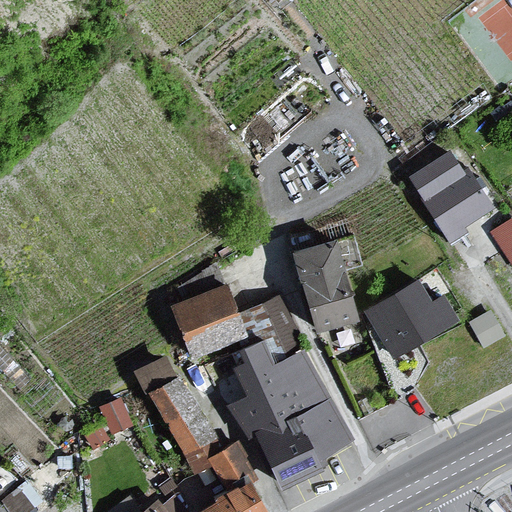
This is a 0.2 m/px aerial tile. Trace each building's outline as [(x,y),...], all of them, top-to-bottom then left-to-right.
[(468,168),(416,199),(451,244),(499,213),(468,168)] [(291,253),(320,331),(362,323),(340,243),(291,253)] [(432,301),(420,281),(363,313),(394,359),(456,326),(445,298),(432,301)] [(232,285),(171,308),(191,360),(249,336),(232,285)] [(251,397),(233,406),(249,434),(258,430),(282,486),(322,467),(320,461),(353,438),(303,352),(277,362),(268,341),(238,352),(244,365),(235,368),(251,397)] [(180,377),(152,391),(196,473),(212,465),(209,459),(225,450),(180,377)] [(99,400),(104,409),(82,422),(93,441),(136,416),(119,388),(99,400)] [(257,481),(236,444),(225,450),(209,459),(212,465),(230,497),(250,486),(257,481)] [(0,497),(0,511),(31,511),(47,501),(30,476),(0,497)] [(230,497),(204,511),(264,511),(250,486),(230,497)] [(185,511),(173,496),(148,511),(185,511)]
